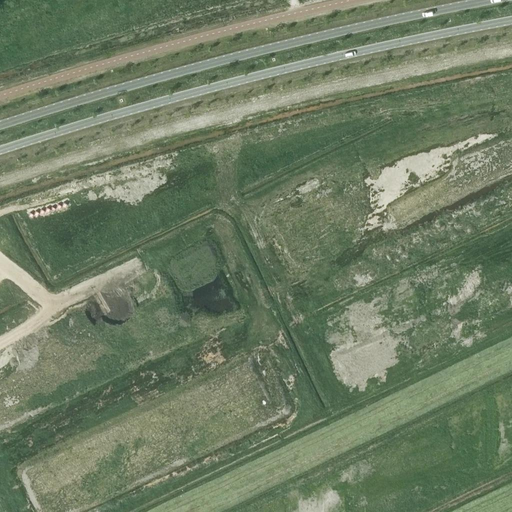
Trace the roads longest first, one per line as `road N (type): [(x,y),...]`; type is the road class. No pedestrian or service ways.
road 1 (secondary): [(0,151),(329,61),(511,22)]
road 2 (secondary): [(505,0),(233,58),(0,125)]
